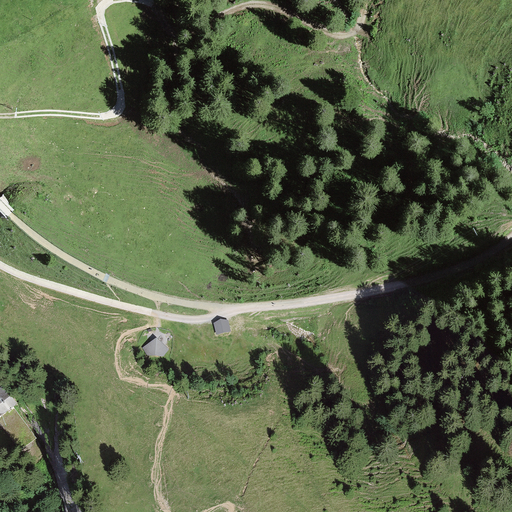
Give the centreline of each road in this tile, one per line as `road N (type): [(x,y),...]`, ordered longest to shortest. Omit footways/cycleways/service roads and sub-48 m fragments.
road 1 (track): [(243,309),(431,275),(511,235)]
road 2 (track): [(146,0),(171,26),(191,29),(246,4),(275,3),(340,39),(355,28),(363,0)]
road 3 (track): [(9,214),(52,249),(118,283),(174,301),(243,309)]
road 4 (track): [(100,5),(121,95),(115,113),(0,115)]
road 5 (track): [(157,314),(0,264)]
